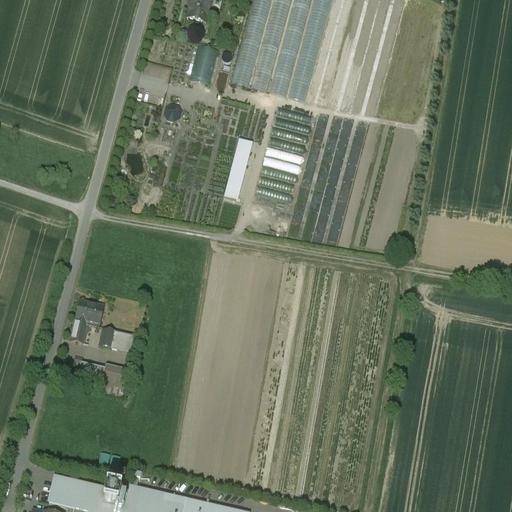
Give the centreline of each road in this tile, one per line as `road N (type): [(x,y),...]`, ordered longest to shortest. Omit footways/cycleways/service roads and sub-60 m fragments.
road 1 (unclassified): [(147,0),(6,511)]
road 2 (track): [(0,182),(89,212),(511,285)]
road 3 (track): [(415,268),(459,0)]
